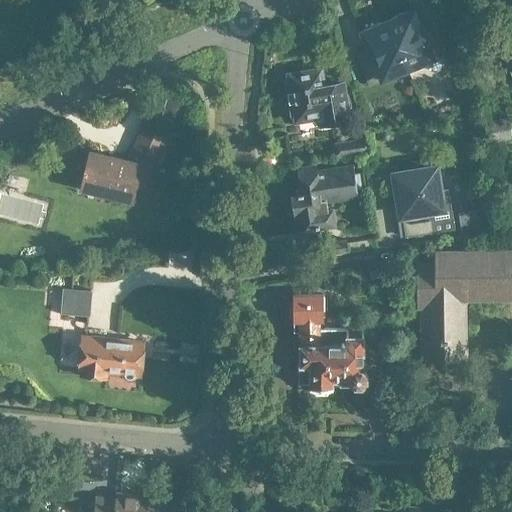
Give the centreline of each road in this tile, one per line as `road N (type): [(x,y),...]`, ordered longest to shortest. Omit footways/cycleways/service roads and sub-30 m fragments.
road 1 (residential): [(238,449),(226,168),(242,21)]
road 2 (residential): [(238,449),(511,438)]
road 3 (residential): [(0,125),(242,21)]
road 4 (residential): [(0,426),(238,449)]
